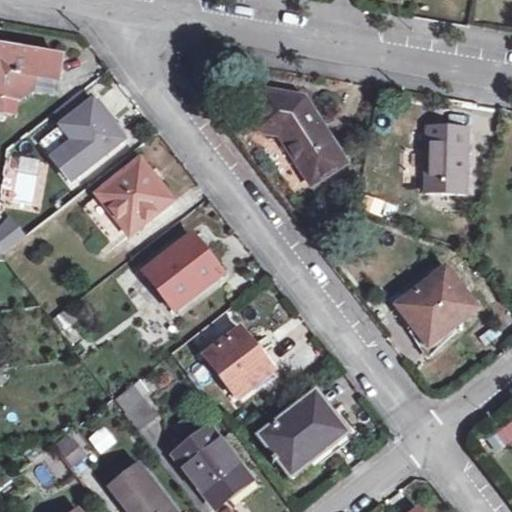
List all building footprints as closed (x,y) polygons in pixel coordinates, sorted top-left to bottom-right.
[(0,49),(0,95),(13,98),(26,89),(30,73),(54,77),(58,56),(6,47),(0,49)] [(301,99),(261,94),(254,131),(279,135),(309,183),(343,163),(301,99)] [(101,117),(88,101),(57,126),(87,164),(119,139),(101,117)] [(443,130),(424,130),(422,194),(466,194),(467,130),(443,130)] [(152,181),(136,161),(94,195),(126,235),(168,202),(152,181)] [(8,205),(35,210),(42,173),(14,168),(8,205)] [(0,253),(1,255),(26,238),(12,218),(0,226),(0,253)] [(202,255),(188,238),(142,274),(171,311),(217,274),(202,255)] [(473,308),(443,270),(399,304),(414,323),(429,343),(473,308)] [(72,321),(63,310),(47,322),(56,333),(72,321)] [(253,349),(238,329),(202,357),(235,397),(271,371),(253,349)] [(154,414),(130,384),(111,398),(122,412),(120,414),(134,431),(154,414)] [(330,410),(316,392),(293,410),(287,403),(271,415),(276,421),(257,436),(272,455),(266,460),(270,464),(276,460),(291,478),(347,432),(330,410)] [(511,418),(482,441),(493,456),(511,442),(511,418)] [(249,479),(208,427),(172,455),(214,505),(232,492),(249,479)] [(97,456),(113,446),(101,429),(86,439),(97,456)] [(55,454),(73,468),(86,452),(68,437),(55,454)] [(172,511),(140,468),(111,490),(128,511),(172,511)]
